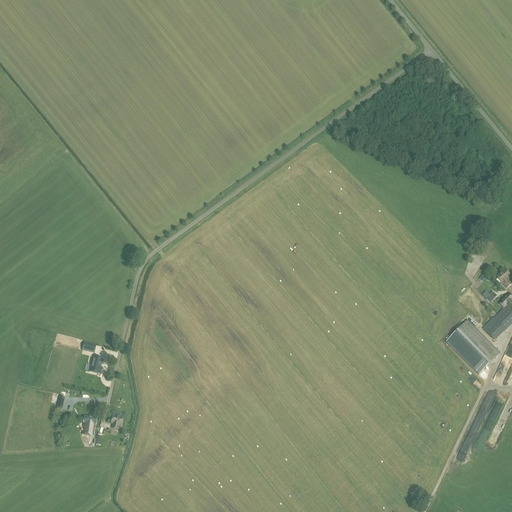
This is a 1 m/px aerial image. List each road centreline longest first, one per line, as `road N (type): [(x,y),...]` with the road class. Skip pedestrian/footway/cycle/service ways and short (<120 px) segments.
road 1 (unclassified): [(129,319),(148,259),(431,49)]
road 2 (unclassified): [(511,148),(431,49)]
